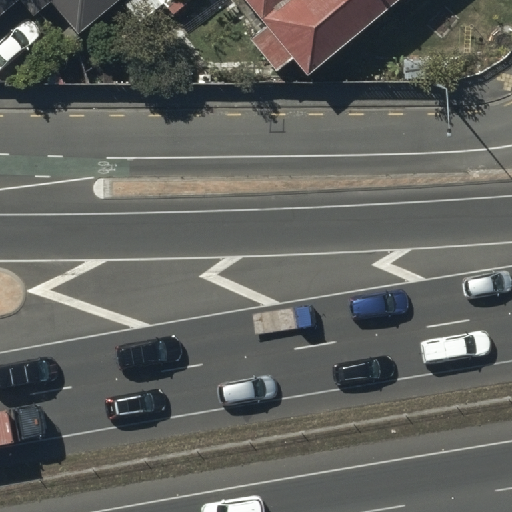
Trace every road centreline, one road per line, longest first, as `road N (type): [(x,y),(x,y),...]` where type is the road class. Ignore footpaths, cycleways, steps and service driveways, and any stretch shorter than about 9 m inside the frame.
road 1 (motorway): [(0,399),(511,312)]
road 2 (residential): [(0,161),(106,143),(441,138),(511,123)]
road 3 (trunk): [(0,221),(94,226),(511,212)]
road 4 (motorway): [(511,486),(366,511)]
